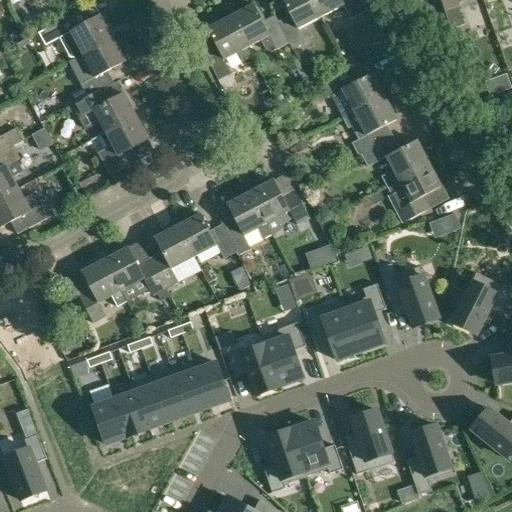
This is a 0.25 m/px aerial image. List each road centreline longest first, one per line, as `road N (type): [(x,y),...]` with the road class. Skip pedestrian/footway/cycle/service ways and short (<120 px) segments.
road 1 (residential): [(189,511),(232,426),(397,366),(433,376)]
road 2 (residential): [(0,262),(176,173)]
road 3 (residential): [(470,178),(401,47),(413,0)]
road 4 (residential): [(176,173),(189,110),(158,4)]
